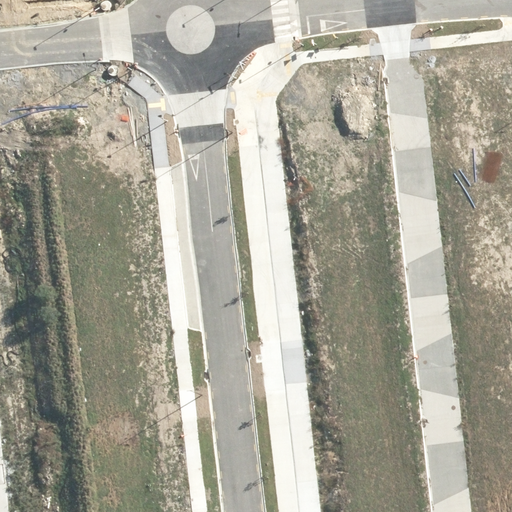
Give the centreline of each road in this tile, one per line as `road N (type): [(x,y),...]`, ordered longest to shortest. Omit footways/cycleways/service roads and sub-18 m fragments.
road 1 (residential): [(391,5),(448,511)]
road 2 (tertiary): [(245,511),(194,83)]
road 3 (residential): [(243,24),(391,5)]
road 4 (residential): [(0,46),(139,30)]
